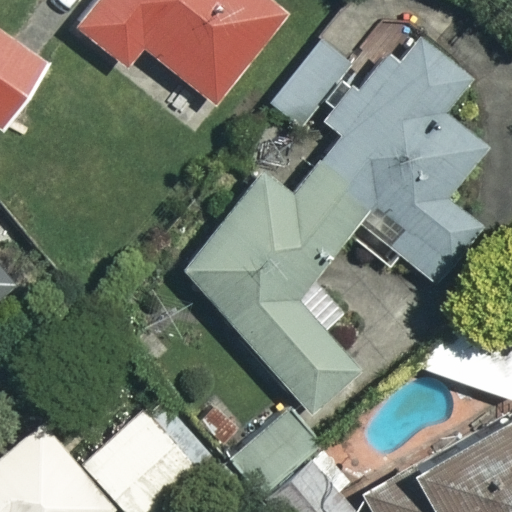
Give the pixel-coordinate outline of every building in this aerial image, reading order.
[(277,8),(267,0),(80,0),(66,18),(116,59),(133,38),(206,97),(277,8)] [(362,214),(431,285),(487,230),(439,181),(474,147),(436,108),(469,76),(408,14),(310,110),(332,132),(279,184),(257,162),(159,259),(306,408),(356,359),(326,327),(346,307),(307,268),(362,214)] [(0,29),(0,109),(13,90),(48,115),(64,92),(32,70),(40,58),(0,29)] [(0,282),(10,275),(0,262),(0,282)] [(511,341),(452,316),(407,356),(496,393),(511,354),(511,341)] [(511,511),(511,401),(333,499),(307,451),(265,474),(286,511),(511,511)] [(108,499),(119,511),(145,511),(150,508),(139,495),(182,458),(136,403),(72,456),(108,499)] [(72,456),(36,412),(0,442),(0,511),(93,511),(108,499),(72,456)]
